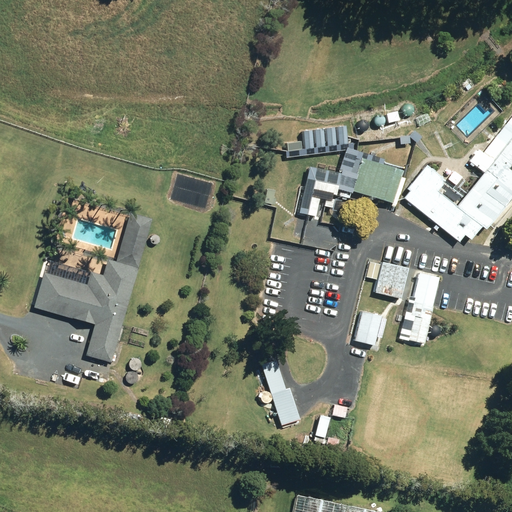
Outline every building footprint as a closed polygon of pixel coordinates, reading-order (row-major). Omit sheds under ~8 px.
[(387,113),(389,122),(399,120),(397,111),(387,113)] [(511,116),(484,151),(479,148),(469,160),(484,172),(457,205),(438,190),(443,183),(442,176),(427,163),(407,187),(410,190),(403,198),(435,223),(433,227),(437,229),(439,226),(458,241),(465,233),(471,238),(481,225),(485,227),(511,195),(511,116)] [(346,124),(337,125),(339,143),(348,142),(346,124)] [(335,125),(326,126),(328,144),(336,144),(335,125)] [(323,128),(315,129),(316,146),(325,145),(323,128)] [(312,129),(303,129),(305,147),(314,147),(312,129)] [(301,141),(287,142),(288,149),(302,148),(301,141)] [(348,173),(355,175),(351,189),(392,202),(396,203),(399,193),(400,194),(405,177),(400,176),(403,168),(362,156),(361,159),(353,156),(352,160),(346,158),(343,169),(349,171),(348,173)] [(341,172),(310,165),(299,212),(316,215),(320,196),(326,197),(324,205),(333,207),(335,198),(312,193),(313,189),(336,194),(341,172)] [(275,189),(267,188),(265,201),(273,203),(275,189)] [(33,306),(95,323),(86,355),(112,362),(153,218),(130,211),(117,260),(108,258),(103,274),(91,270),(87,283),(43,271),(33,306)] [(408,267),(382,261),(374,292),(401,298),(408,267)] [(370,262),(368,268),(378,270),(379,263),(370,262)] [(425,343),(433,310),(440,277),(420,272),(409,314),(413,315),(407,338),(425,343)] [(382,315),(362,310),(355,340),(375,345),(377,336),(382,337),(387,318),(382,317),(382,315)] [(276,359),(261,364),(282,425),(300,418),(290,387),(286,388),(276,359)] [(348,406),(335,404),(333,415),(345,417),(348,406)] [(330,416),(320,414),(315,434),(325,437),(330,416)] [(339,438),(329,436),(327,445),(338,448),(339,438)] [(383,511),(384,510),(298,492),(293,511),(383,511)]
